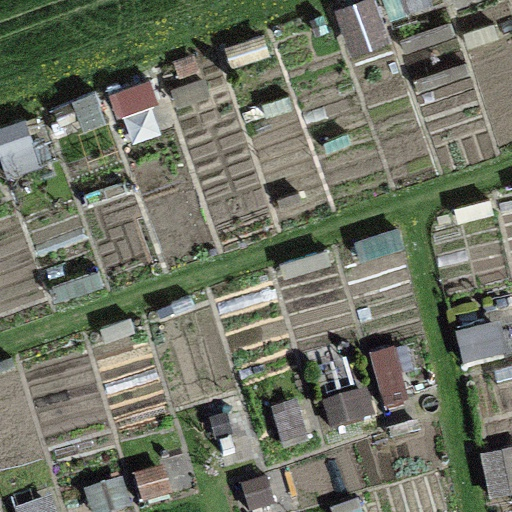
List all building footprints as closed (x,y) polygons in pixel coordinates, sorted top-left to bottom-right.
[(308,80),(309,86),(469,82),(467,22),(410,23),(409,0),(342,0),(344,79),(308,80)] [(103,281),(90,228),(42,241),(56,293),(103,281)] [(400,344),(371,350),(383,405),(412,398),(400,344)] [(320,397),(326,428),(378,417),(372,386),(320,397)] [(511,449),(488,453),(493,494),(511,491),(511,449)]
